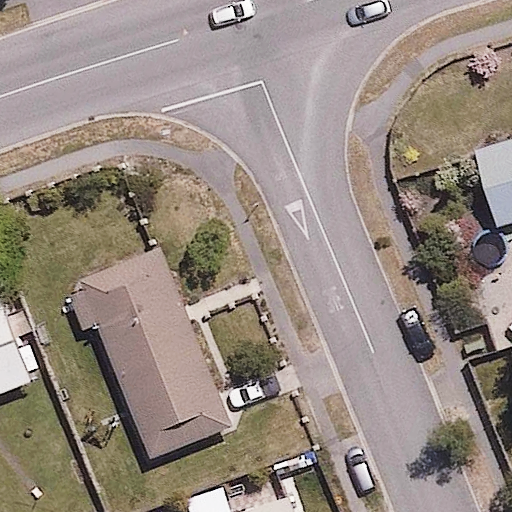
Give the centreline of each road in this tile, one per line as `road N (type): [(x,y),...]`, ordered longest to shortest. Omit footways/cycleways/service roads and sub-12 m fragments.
road 1 (residential): [(235,23),(439,511)]
road 2 (residential): [(235,23),(0,96)]
